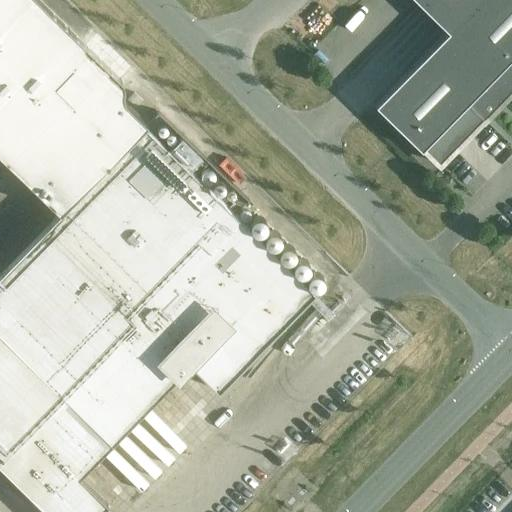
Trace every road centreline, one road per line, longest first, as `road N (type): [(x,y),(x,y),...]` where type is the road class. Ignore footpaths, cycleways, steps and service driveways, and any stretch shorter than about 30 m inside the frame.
road 1 (unclassified): [(149,0),(511,349)]
road 2 (tertiary): [(358,511),(511,353)]
